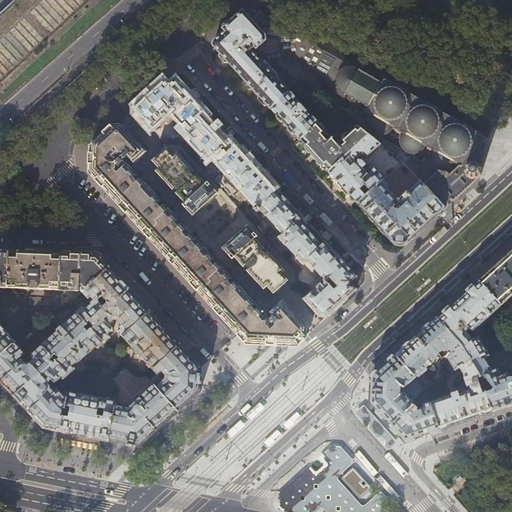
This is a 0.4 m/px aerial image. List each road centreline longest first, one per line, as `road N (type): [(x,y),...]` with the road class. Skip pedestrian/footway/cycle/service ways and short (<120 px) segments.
road 1 (residential): [(202,511),(511,219)]
road 2 (residential): [(172,36),(391,286)]
road 3 (residential): [(112,237),(257,398)]
road 4 (trunk): [(0,120),(134,0)]
road 5 (unclassified): [(41,156),(172,36)]
road 6 (residential): [(391,286),(257,398)]
road 7 (residential): [(455,511),(420,474),(418,457),(511,421)]
road 8 (residential): [(511,177),(391,286)]
road 9 (residential): [(257,398),(143,507)]
road 10 (primary): [(143,507),(3,479)]
